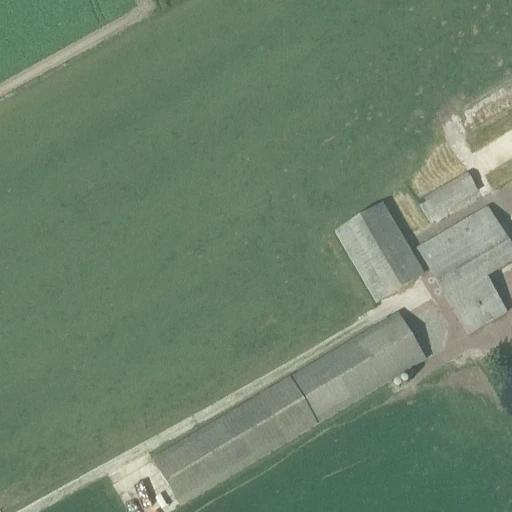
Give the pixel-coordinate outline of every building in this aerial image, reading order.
[(466,134),(511,110),(511,97),(509,99),(506,94),(458,120),(466,134)] [(422,202),(433,220),(478,193),(465,175),(422,202)] [(375,306),(422,278),(380,207),(333,235),(375,306)] [(511,253),(486,210),(417,251),(468,336),(505,315),(485,280),(511,264),(511,253)] [(181,506),(424,362),(397,316),(153,460),(181,506)]
